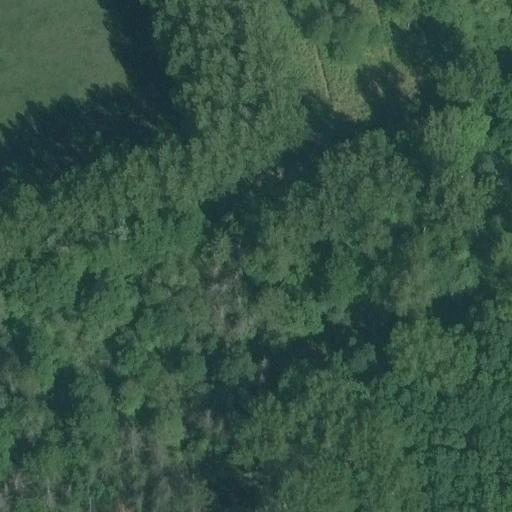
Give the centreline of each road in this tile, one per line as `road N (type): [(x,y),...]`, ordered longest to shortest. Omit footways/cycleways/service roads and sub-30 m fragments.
road 1 (track): [(0,281),(511,92)]
road 2 (track): [(211,0),(258,184)]
